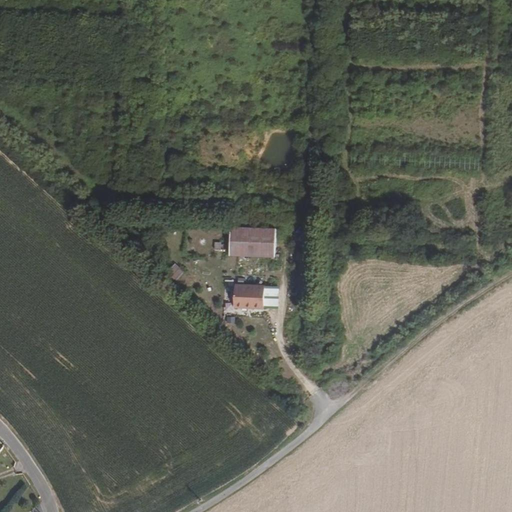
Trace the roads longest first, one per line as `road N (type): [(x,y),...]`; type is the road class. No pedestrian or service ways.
road 1 (track): [(511,277),(330,412)]
road 2 (unclassified): [(198,511),(330,412)]
